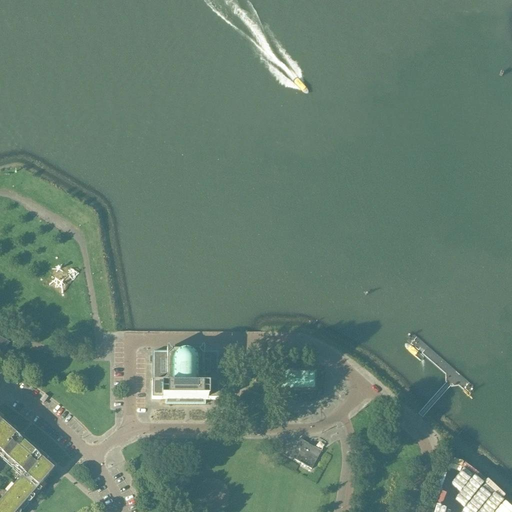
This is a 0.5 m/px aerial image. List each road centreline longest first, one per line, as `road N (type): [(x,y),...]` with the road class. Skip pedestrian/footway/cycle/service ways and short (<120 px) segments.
road 1 (trunk): [(202,511),(193,425),(195,0)]
road 2 (trunk): [(178,0),(176,413),(185,511)]
road 3 (residential): [(365,388),(305,344),(128,342),(127,428)]
road 4 (residential): [(127,428),(301,428),(324,422),(365,388)]
